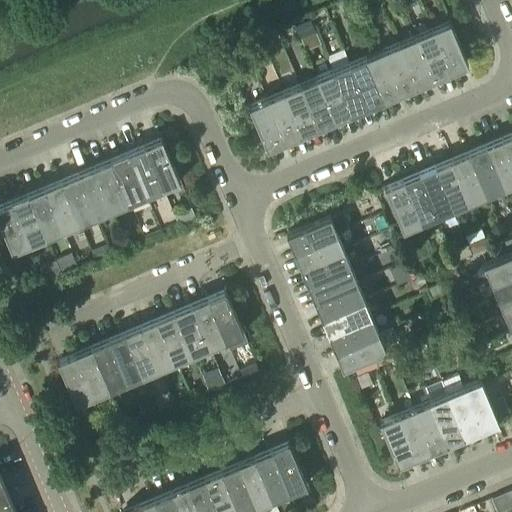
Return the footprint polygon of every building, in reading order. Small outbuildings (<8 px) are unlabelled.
[(448,18),(431,25),(449,69),(467,62),(448,18)] [(315,49),(330,43),(322,21),(307,27),(315,49)] [(431,25),(414,32),(432,76),(449,69),(431,25)] [(414,32),(398,39),(416,83),(432,76),(414,32)] [(398,39),(381,46),(400,90),(416,83),(398,39)] [(381,46),(364,53),(383,97),(400,90),(381,46)] [(364,53),(348,60),(366,104),(383,97),(364,53)] [(348,60),(331,67),(350,111),(366,104),(348,60)] [(331,67),(315,74),(333,118),(350,111),(331,67)] [(315,74),(298,81),(316,125),(333,118),(315,74)] [(298,81),(281,88),(300,132),(316,125),(298,81)] [(281,88),(265,95),(283,139),(300,132),(281,88)] [(265,95),(247,102),(265,146),(283,139),(265,95)] [(511,130),(501,135),(511,161),(511,130)] [(161,135),(143,142),(162,186),(179,179),(161,135)] [(511,161),(501,135),(483,142),(502,185),(511,181),(511,161)] [(143,142),(127,149),(145,193),(162,186),(143,142)] [(483,142),(467,149),(486,192),(502,185),(483,142)] [(127,149),(110,156),(128,200),(145,193),(127,149)] [(467,149),(451,156),(469,199),(486,192),(467,149)] [(110,156),(93,163),(112,207),(128,200),(110,156)] [(451,156),(434,163),(453,206),(469,199),(451,156)] [(93,163),(77,170),(95,214),(112,207),(93,163)] [(434,163),(418,170),(436,213),(453,206),(434,163)] [(77,170),(60,177),(78,221),(95,214),(77,170)] [(418,170),(401,177),(419,220),(436,213),(418,170)] [(60,177),(44,184),(62,228),(78,221),(60,177)] [(401,177),(384,184),(402,228),(419,220),(401,177)] [(44,184),(27,191),(45,235),(62,228),(44,184)] [(27,191),(10,198),(29,242),(45,235),(27,191)] [(10,198),(0,201),(0,222),(11,249),(29,242),(10,198)] [(378,201),(370,205),(374,214),(382,211),(378,201)] [(329,212),(285,231),(292,248),(336,230),(329,212)] [(336,230),(292,248),(299,265),(343,247),(336,230)] [(485,236),(468,242),(472,253),(489,246),(485,236)] [(468,242),(452,249),(456,260),(467,255),(472,253),(468,242)] [(343,247),(299,265),(306,282),(350,263),(343,247)] [(511,249),(483,262),(490,279),(511,269),(511,249)] [(350,263),(306,282),(313,298),(357,280),(350,263)] [(511,269),(490,279),(497,296),(511,289),(511,269)] [(357,280),(313,298),(320,315),(364,296),(357,280)] [(438,280),(426,285),(430,295),(442,290),(438,280)] [(224,286),(207,294),(225,338),(242,330),(224,286)] [(511,289),(497,296),(504,312),(511,308),(511,289)] [(207,294),(190,301),(208,345),(225,338),(207,294)] [(364,296),(320,315),(327,331),(371,313),(364,296)] [(190,301),(173,308),(191,352),(208,345),(190,301)] [(173,308),(157,315),(175,359),(191,352),(173,308)] [(371,313),(327,331),(334,348),(378,330),(371,313)] [(157,315),(140,322),(158,366),(175,359),(157,315)] [(140,322),(123,329),(142,372),(158,366),(140,322)] [(123,329),(107,336),(125,379),(142,372),(123,329)] [(378,330),(334,348),(342,366),(350,362),(372,353),(377,351),(385,348),(378,330)] [(107,336),(90,343),(108,386),(125,379),(107,336)] [(90,343),(73,350),(92,393),(108,386),(90,343)] [(73,350),(56,357),(74,401),(92,393),(73,350)] [(381,362),(377,351),(372,353),(376,365),(381,362)] [(372,353),(350,362),(355,373),(376,365),(372,353)] [(480,376),(462,383),(480,427),(498,420),(480,376)] [(425,387),(429,397),(447,441),(464,434),(446,390),(441,380),(425,387)] [(462,383),(446,390),(464,434),(480,427),(462,383)] [(429,397),(412,404),(431,448),(447,441),(429,397)] [(412,404),(396,411),(414,455),(431,448),(412,404)] [(396,411),(378,418),(397,462),(414,455),(396,411)] [(288,438),(270,446),(289,490),(306,482),(288,438)] [(270,446),(253,453),(271,497),(289,490),(270,446)] [(253,453),(237,460),(255,504),(271,497),(253,453)] [(237,460),(220,467),(238,511),(255,504),(237,460)] [(220,467),(203,473),(219,511),(234,511),(238,511),(220,467)] [(219,511),(203,473),(187,480),(200,511),(219,511)] [(200,511),(187,480),(170,487),(180,511),(200,511)] [(180,511),(170,487),(154,494),(161,511),(180,511)] [(8,493),(0,496),(0,511),(8,511),(15,510),(8,493)] [(161,511),(154,494),(137,501),(141,511),(161,511)] [(141,511),(137,501),(119,508),(120,511),(141,511)]
